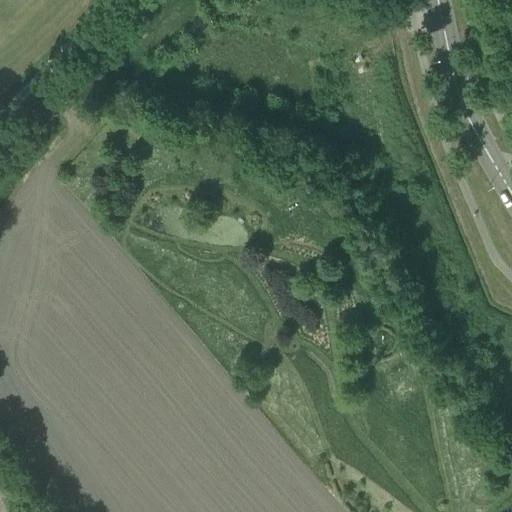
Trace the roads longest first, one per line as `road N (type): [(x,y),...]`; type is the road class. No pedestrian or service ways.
road 1 (secondary): [(511,193),(470,128),(434,0)]
road 2 (track): [(0,121),(105,0)]
